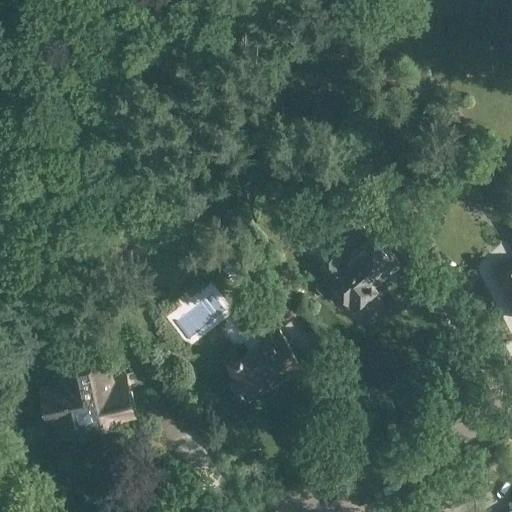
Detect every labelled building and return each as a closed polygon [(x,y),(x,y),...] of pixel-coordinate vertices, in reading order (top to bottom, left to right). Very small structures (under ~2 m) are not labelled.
[(354,176),(353,177),(343,186),(333,194),(352,216),(373,199),(354,176)] [(336,251),(318,266),(328,276),(326,277),(333,284),(332,289),(337,294),(341,294),(353,308),(363,299),(367,299),(373,295),(373,291),(377,286),(375,284),(400,262),(376,234),(344,262),(337,254),(336,251)] [(511,260),(495,269),(503,286),(506,285),(511,297),(511,260)] [(298,306),(279,282),(262,296),(282,320),(298,306)] [(250,390),(253,395),(302,363),(276,324),(278,323),(273,317),(259,326),(267,338),(229,362),(248,391),(250,390)] [(58,435),(124,420),(124,419),(137,416),(127,371),(113,374),(108,348),(56,360),(60,379),(39,384),(48,425),(56,423),(58,435)]
